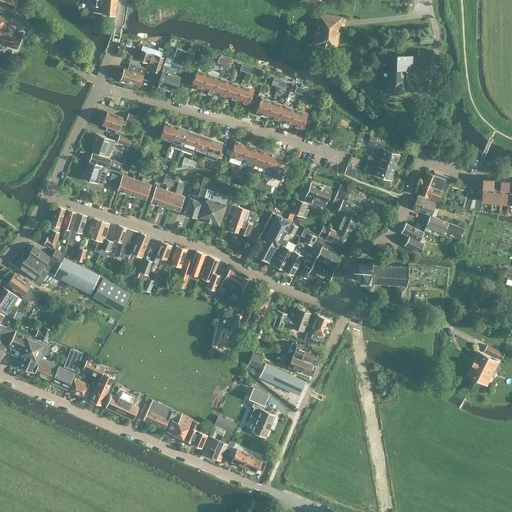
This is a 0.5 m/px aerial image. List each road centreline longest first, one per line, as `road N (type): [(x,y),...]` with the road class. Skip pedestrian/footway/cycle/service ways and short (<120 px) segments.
road 1 (residential): [(342,303),(255,276),(225,254),(48,196)]
road 2 (residential): [(267,490),(0,374)]
road 3 (residential): [(342,303),(351,261),(394,230),(426,162),(477,179),(511,176)]
road 4 (residential): [(347,159),(100,86)]
road 5 (track): [(385,511),(355,328),(342,303)]
road 6 (residential): [(296,420),(342,303)]
road 7 (unclassified): [(48,196),(100,86)]
